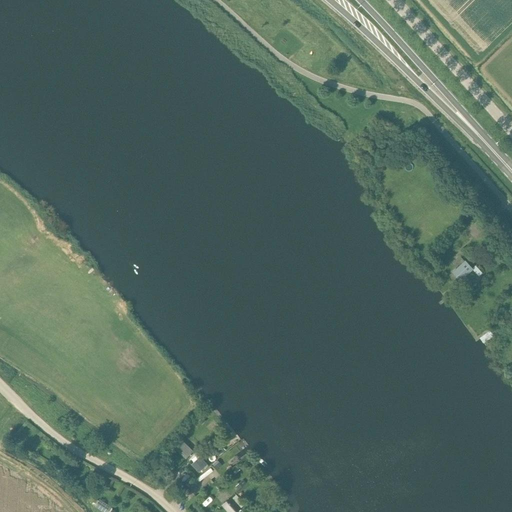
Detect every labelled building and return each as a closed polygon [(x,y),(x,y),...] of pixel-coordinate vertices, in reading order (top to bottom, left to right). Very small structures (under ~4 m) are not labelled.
[(472,271),(466,263),(453,275),(461,283),(473,271),(479,278),(482,276),(475,268),(472,271)] [(182,441),(175,448),(186,458),(192,452),(182,441)] [(221,447),(216,452),(219,455),(225,451),(221,447)] [(200,474),(205,470),(203,468),(207,465),(199,457),(191,465),(198,473),(199,472),(200,474)] [(217,460),(212,464),(216,469),(221,465),(217,460)] [(241,480),(235,486),(239,490),(245,484),(241,480)] [(230,498),(222,505),(227,511),(236,511),(240,509),(245,505),(236,495),(231,499),(230,498)] [(101,511),(107,511),(111,507),(100,500),(95,508),(101,511)]
